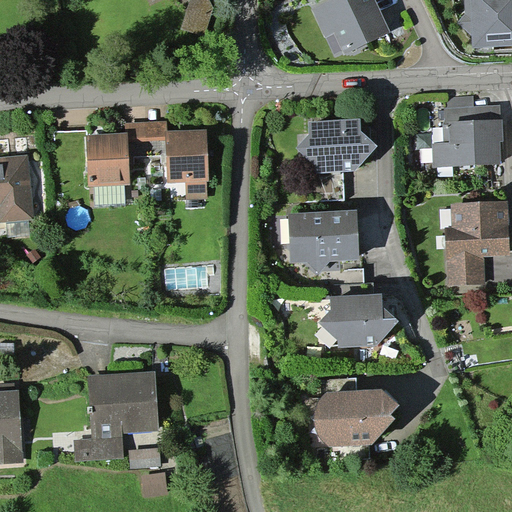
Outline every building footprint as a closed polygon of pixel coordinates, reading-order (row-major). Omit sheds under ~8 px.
[(365,0),(334,0),(313,11),(338,61),(384,37),(365,0)] [(511,0),(473,0),(475,46),(511,44),(511,0)] [(351,123),(300,125),(302,140),(291,152),(310,170),(310,177),(349,175),(368,152),(352,135),(351,123)] [(122,139),(83,140),(84,186),(122,185),(120,144),(159,143),(161,183),(180,182),(181,202),(205,201),(203,133),(160,135),(160,125),(122,127),(122,139)] [(446,147),(431,147),(431,170),(496,169),(495,126),(446,128),(446,147)] [(23,159),(0,161),(0,226),(30,223),(23,159)] [(505,206),(442,209),(446,289),(486,287),(485,261),(507,260),(505,206)] [(351,214),(285,218),(288,266),(354,262),(351,214)] [(371,288),(323,290),(324,315),(311,329),(336,350),(370,351),(390,325),(372,312),(371,288)] [(150,376),(85,381),(89,436),(71,438),(72,462),(121,459),(119,435),(154,433),(150,376)] [(16,392),(0,393),(0,465),(21,464),(16,392)] [(375,397),(320,398),(309,412),(309,432),(324,450),(369,450),(386,427),(381,422),(392,411),(375,397)] [(157,451),(128,453),(129,470),(158,468),(157,451)] [(162,476),(142,478),(144,498),(164,497),(162,476)]
